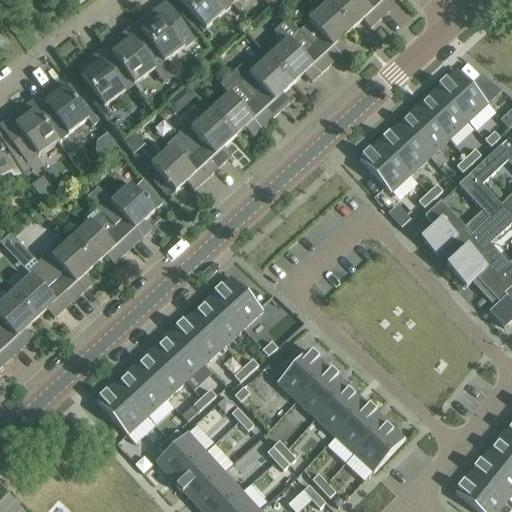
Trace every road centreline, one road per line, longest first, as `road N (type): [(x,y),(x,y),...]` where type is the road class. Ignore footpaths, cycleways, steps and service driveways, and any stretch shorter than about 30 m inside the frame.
road 1 (unclassified): [(0,431),(446,21)]
road 2 (residential): [(511,369),(367,219),(289,291),(459,447)]
road 3 (residential): [(0,85),(113,0)]
